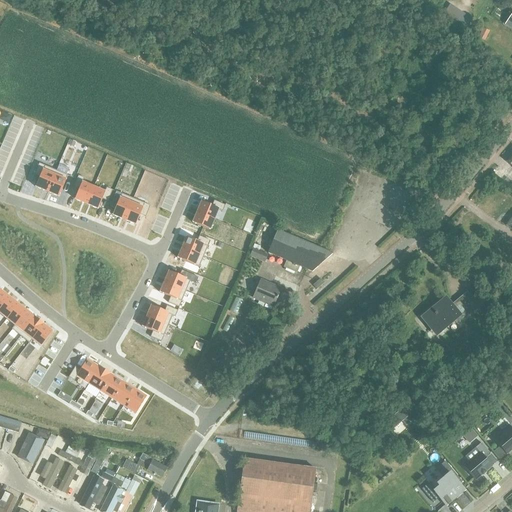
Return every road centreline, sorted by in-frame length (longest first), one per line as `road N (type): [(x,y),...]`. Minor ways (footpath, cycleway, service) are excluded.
road 1 (tertiary): [(212,419),(425,226),(511,123)]
road 2 (residential): [(0,195),(158,253),(107,352)]
road 3 (residential): [(107,352),(0,271)]
road 4 (residential): [(212,419),(107,352)]
